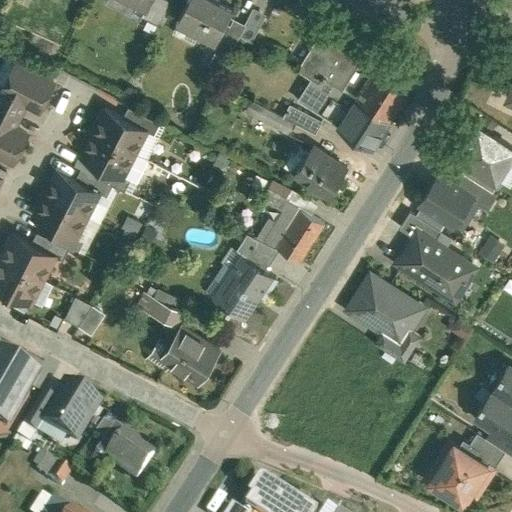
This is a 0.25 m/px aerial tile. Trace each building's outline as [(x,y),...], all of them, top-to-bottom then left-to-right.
[(170,0),(169,0),(151,0),(149,5),(148,4),(143,15),(159,23),(170,0)] [(235,7),(220,0),(189,0),(180,17),(219,37),(235,7)] [(226,29),(253,40),(265,12),(252,6),(245,24),(231,18),(226,29)] [(362,61),(321,35),(299,69),(316,80),(320,82),(324,76),(344,88),(362,61)] [(232,51),(220,45),(210,64),(222,71),(232,51)] [(55,81),(17,62),(4,88),(28,101),(41,108),(55,81)] [(409,91),(376,70),(359,97),(392,118),(409,91)] [(344,88),(324,76),(320,82),(316,80),(303,102),(341,125),(374,146),(392,118),(359,97),(344,88)] [(28,101),(4,88),(0,86),(0,102),(22,114),(28,101)] [(284,116),(251,99),(246,110),(291,133),(296,123),(284,116)] [(22,114),(0,102),(0,118),(15,126),(22,114)] [(324,120),(291,103),(284,116),(296,123),(317,133),(324,120)] [(162,122),(130,105),(124,116),(147,128),(147,129),(156,133),(162,122)] [(124,116),(107,107),(99,122),(97,121),(93,129),(135,151),(147,129),(147,128),(124,116)] [(15,126),(0,118),(0,152),(14,159),(28,133),(15,126)] [(511,156),(511,145),(480,124),(460,155),(470,161),(498,179),(498,178),(511,156)] [(135,151),(93,129),(89,137),(90,138),(82,154),(100,163),(123,175),(123,174),(135,151)] [(347,167),(315,145),(306,158),(307,159),(299,172),(295,171),(295,172),(328,195),(347,167)] [(498,179),(470,161),(464,171),(468,174),(494,191),(501,180),(498,178),(498,179)] [(123,175),(100,163),(95,173),(94,173),(114,184),(126,190),(132,178),(123,174),(123,175)] [(114,184),(94,173),(95,173),(82,167),(77,178),(100,190),(99,191),(108,195),(114,184)] [(77,178),(59,169),(51,184),(50,183),(45,191),(88,213),(99,191),(100,190),(77,178)] [(460,186),(440,173),(422,201),(456,223),(473,195),(474,195),(460,186)] [(494,191),(468,174),(460,186),(474,195),(473,195),(488,205),(496,192),(494,191)] [(88,213),(45,191),(41,200),(43,200),(35,216),(53,225),(76,237),(76,236),(88,213)] [(326,222),(301,208),(277,246),(281,248),(301,260),(326,222)] [(412,210),(401,227),(415,235),(419,229),(436,239),(442,229),(412,210)] [(76,237),(53,225),(47,235),(47,236),(70,247),(70,248),(79,252),(85,240),(76,236),(76,237)] [(436,239),(419,229),(415,235),(398,261),(456,298),(475,269),(473,263),(436,239)] [(70,247),(47,236),(47,235),(38,230),(38,231),(33,242),(56,254),(55,255),(64,259),(70,248),(70,247)] [(277,247),(249,232),(238,249),(247,254),(246,256),(266,269),(269,264),(270,264),(281,248),(277,246),(277,247)] [(33,242),(15,233),(7,248),(5,247),(1,255),(44,277),(55,255),(56,254),(33,242)] [(44,277),(1,255),(0,257),(0,284),(32,300),(44,277)] [(245,255),(236,269),(228,264),(218,278),(226,283),(217,297),(230,305),(229,307),(231,309),(232,307),(245,315),(260,293),(265,296),(277,276),(273,273),(246,256),(245,255)] [(420,304),(372,273),(349,308),(383,330),(402,341),(412,325),(408,323),(420,304)] [(185,311),(150,293),(143,305),(179,323),(185,311)] [(94,303),(77,294),(66,317),(80,324),(94,303)] [(219,348),(183,325),(162,358),(170,363),(171,362),(199,380),(219,348)] [(402,341),(383,330),(376,341),(406,361),(414,348),(402,341)] [(38,374),(0,352),(0,421),(8,426),(38,374)] [(511,363),(505,372),(503,371),(501,375),(502,376),(494,389),(511,400),(511,363)] [(98,404),(66,384),(60,394),(56,401),(44,420),(45,421),(77,440),(98,404)] [(511,400),(494,389),(485,401),(484,400),(481,405),(483,405),(477,415),(494,427),(511,438),(511,400)] [(56,401),(43,394),(24,424),(37,433),(45,421),(44,420),(56,401)] [(155,454),(124,432),(124,433),(115,427),(104,443),(112,449),(106,457),(137,479),(155,454)] [(511,438),(494,427),(488,437),(507,450),(511,452),(511,438)] [(488,437),(478,431),(471,442),(465,438),(460,444),(495,467),(507,450),(488,437)] [(460,444),(451,438),(441,454),(446,458),(431,480),(465,502),(471,492),(477,496),(495,467),(460,444)] [(72,472),(50,456),(40,471),(63,486),(72,472)] [(244,511),(233,504),(227,511),(315,511),(264,479),(262,479),(260,479),(259,480),(258,481),(248,496),(251,498),(245,507),(246,507),(244,511)]
